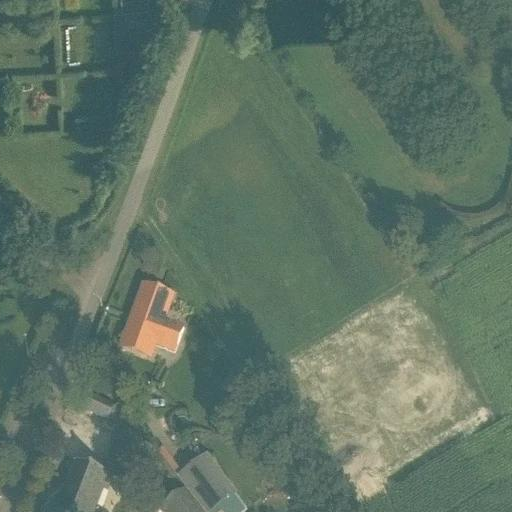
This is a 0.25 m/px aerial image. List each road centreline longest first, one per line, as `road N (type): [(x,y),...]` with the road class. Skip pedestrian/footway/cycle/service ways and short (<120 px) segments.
road 1 (unclassified): [(7,511),(200,0)]
road 2 (track): [(92,297),(0,212)]
